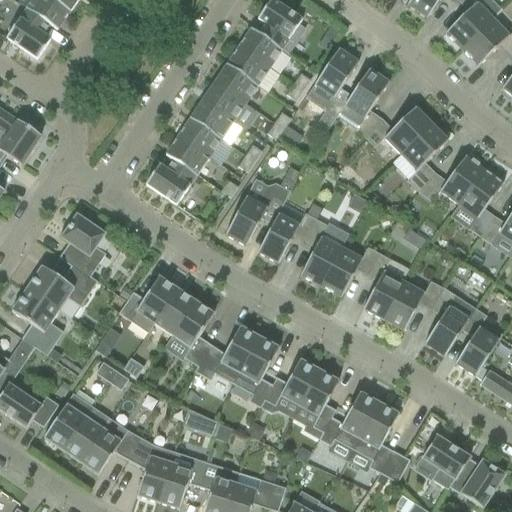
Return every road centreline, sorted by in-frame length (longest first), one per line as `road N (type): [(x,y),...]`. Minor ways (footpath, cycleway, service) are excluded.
road 1 (residential): [(511,441),(423,380),(226,276),(101,194)]
road 2 (residential): [(231,0),(101,194)]
road 3 (residential): [(511,149),(427,66),(334,0)]
road 4 (residential): [(48,103),(117,0)]
